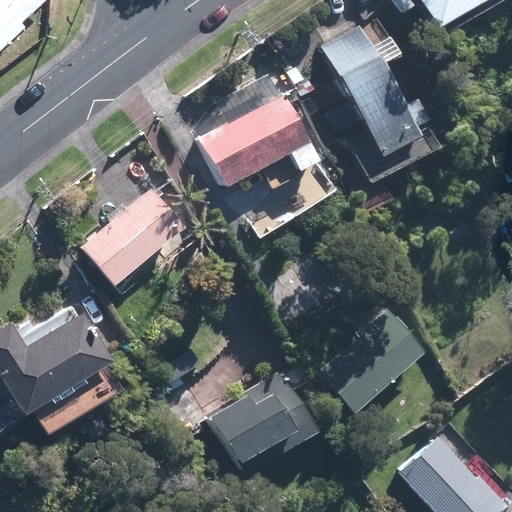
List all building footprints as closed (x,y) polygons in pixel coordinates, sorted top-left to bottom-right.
[(50,3),(47,0),(0,0),(0,57),(10,68),(45,35),(31,21),(50,3)] [(391,0),(398,11),(416,0),(417,0),(438,34),(494,0),(391,0)] [(359,20),(317,42),(378,155),(418,133),(379,61),(396,52),(380,23),(365,32),(359,20)] [(315,158),(278,91),(196,137),(222,183),(285,148),(296,168),(315,158)] [(183,224),(148,183),(117,209),(114,205),(101,216),(105,220),(77,244),(110,283),(148,252),(161,267),(187,245),(175,230),(183,224)] [(424,347),(385,303),(309,370),(349,414),(424,347)] [(118,384),(103,359),(105,357),(73,304),(38,326),(33,318),(17,328),(11,319),(0,325),(0,380),(18,410),(28,405),(43,430),(118,384)] [(293,356),(281,364),(203,410),(230,457),(268,434),(275,446),(315,423),(292,384),(305,377),(293,356)] [(487,511),(499,502),(433,430),(394,467),(435,511),(487,511)]
